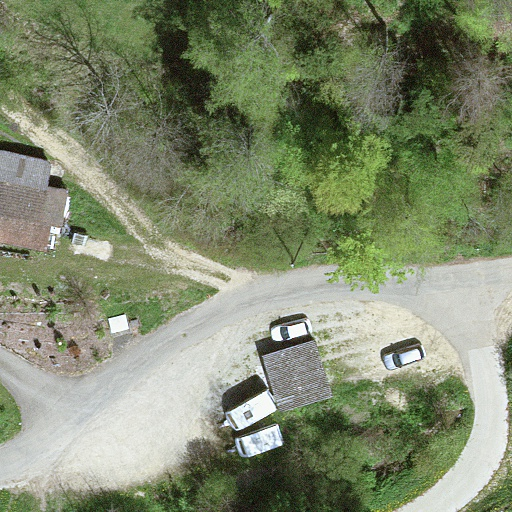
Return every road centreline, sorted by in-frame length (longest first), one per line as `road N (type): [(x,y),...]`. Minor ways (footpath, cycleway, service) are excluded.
road 1 (track): [(0,457),(74,417),(212,319),(351,283),(469,278)]
road 2 (track): [(260,303),(233,275),(108,192),(0,97)]
road 3 (track): [(469,278),(492,428),(473,475),(427,511)]
